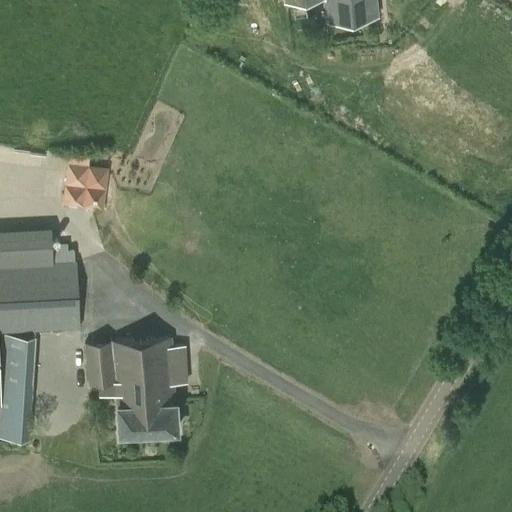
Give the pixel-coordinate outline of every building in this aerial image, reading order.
[(322,0),(325,20),(377,15),(375,0),(284,0),(284,1),(290,0),(322,0)] [(106,203),(107,165),(89,164),(90,153),(65,153),(64,202),(106,203)] [(0,400),(0,397),(0,330),(80,326),(76,259),(0,263),(0,402),(0,403),(0,400)] [(0,434),(28,436),(35,335),(4,333),(0,400),(0,403),(0,402),(0,434)] [(185,343),(170,344),(170,337),(85,342),(87,382),(116,380),(117,404),(119,432),(176,428),(175,401),(174,401),(172,383),(187,382),(185,343)]
